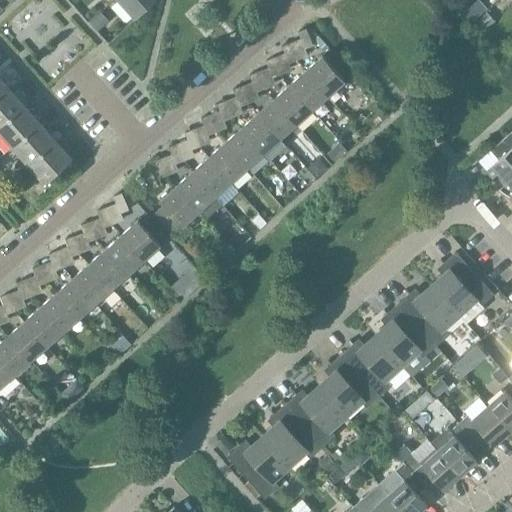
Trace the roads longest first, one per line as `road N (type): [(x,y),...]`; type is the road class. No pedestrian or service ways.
road 1 (residential): [(511,258),(460,204),(121,511)]
road 2 (residential): [(0,270),(285,12),(274,0)]
